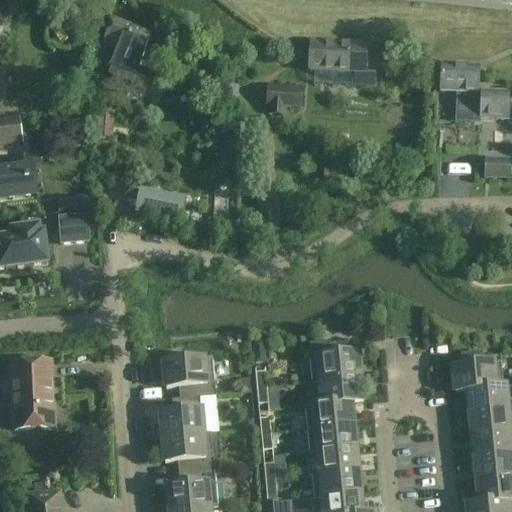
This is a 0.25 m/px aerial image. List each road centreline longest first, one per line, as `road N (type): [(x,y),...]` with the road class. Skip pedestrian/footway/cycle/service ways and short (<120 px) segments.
road 1 (residential): [(113,323),(119,276),(126,260),(144,250),(276,271),(370,216),(457,205)]
road 2 (residential): [(113,323),(133,511)]
road 3 (residential): [(444,511),(436,424),(428,414),(406,413)]
